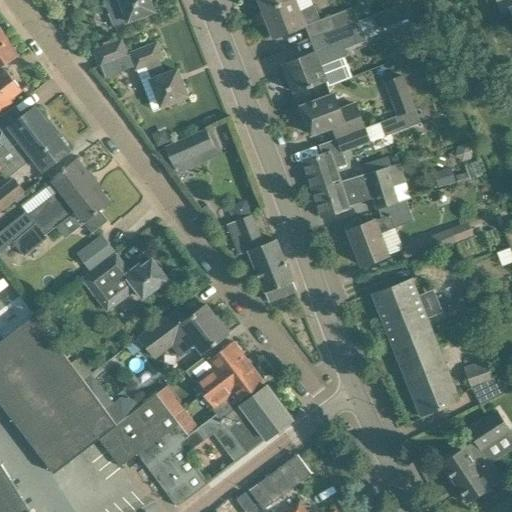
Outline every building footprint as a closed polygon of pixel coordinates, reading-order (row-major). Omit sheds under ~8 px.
[(56,0),(44,0),(49,13),(56,11),(54,5),(58,4),(56,0)] [(104,0),(109,13),(115,27),(155,11),(150,0),(104,0)] [(259,0),(263,10),(289,0),(259,0)] [(310,23),(316,37),(358,20),(353,7),(320,20),(315,5),(311,7),(308,0),(289,0),(263,10),(274,37),(310,23)] [(511,0),(497,0),(502,13),(511,9),(511,13),(511,0)] [(358,20),(316,37),(321,50),(284,64),(290,78),(288,79),(293,91),(294,90),(295,92),(325,80),(328,87),(353,77),(340,43),(363,33),(358,20)] [(0,67),(17,56),(0,29),(0,67)] [(95,51),(100,65),(126,55),(122,42),(95,51)] [(126,55),(100,65),(105,78),(135,66),(136,68),(137,68),(152,109),(187,96),(177,70),(166,74),(160,59),(162,59),(157,44),(126,55)] [(6,70),(0,74),(0,111),(13,102),(11,99),(22,91),(6,70)] [(399,116),(416,109),(403,76),(386,82),(399,116)] [(333,126),(338,139),(365,129),(355,103),(340,109),(334,93),(301,107),(312,134),(333,126)] [(0,168),(1,169),(53,129),(36,108),(20,120),(11,128),(1,135),(0,139),(0,141),(3,145),(0,147),(0,168)] [(303,160),(313,190),(341,181),(337,168),(347,164),(342,150),(369,140),(384,134),(385,136),(426,121),(423,114),(418,115),(416,109),(399,116),(365,129),(338,139),(341,148),(303,160)] [(162,128),(152,132),(157,145),(167,140),(162,128)] [(53,129),(1,169),(7,177),(16,170),(33,157),(44,170),(69,151),(53,129)] [(206,129),(182,140),(166,148),(174,166),(215,148),(206,129)] [(459,147),(457,155),(463,161),(471,158),(473,150),(467,144),(459,147)] [(0,252),(14,242),(36,224),(36,225),(93,181),(76,160),(61,172),(51,179),(60,190),(28,215),(26,212),(0,232),(0,252)] [(377,207),(378,207),(411,196),(405,178),(402,168),(399,160),(386,165),(351,177),(341,181),(313,190),(321,216),(350,206),(349,204),(373,196),(377,207)] [(482,176),(477,161),(466,165),(471,180),(482,176)] [(434,173),(439,188),(456,182),(451,167),(434,173)] [(0,212),(25,193),(14,178),(0,188),(0,212)] [(36,224),(14,242),(16,245),(24,256),(47,238),(45,235),(76,211),(85,222),(93,233),(108,220),(100,210),(110,203),(93,181),(36,225),(36,224)] [(411,196),(378,207),(382,218),(375,220),(349,230),(362,265),(402,248),(407,261),(473,234),(468,222),(403,247),(396,227),(413,221),(406,200),(412,198),(411,196)] [(293,281),(276,239),(264,244),(252,214),(227,224),(239,254),(248,251),(265,292),(293,281)] [(78,255),(92,273),(117,254),(103,236),(78,255)] [(117,254),(92,273),(83,280),(108,311),(136,289),(143,299),(169,279),(166,276),(167,273),(164,269),(161,269),(153,258),(142,266),(140,264),(130,271),(117,254)] [(391,286),(373,293),(395,349),(434,334),(411,278),(391,286)] [(10,281),(0,285),(0,326),(26,315),(10,281)] [(138,336),(153,357),(155,359),(173,346),(179,355),(195,343),(202,353),(228,334),(205,305),(184,320),(176,309),(159,320),(138,336)] [(43,309),(36,315),(44,326),(52,321),(43,309)] [(54,473),(101,437),(101,436),(116,424),(83,380),(44,326),(36,315),(0,342),(0,400),(20,428),(19,428),(54,473)] [(434,334),(395,349),(422,416),(440,409),(460,401),(434,334)] [(198,385),(205,394),(249,361),(233,341),(217,353),(209,359),(214,366),(194,380),(198,385)] [(485,359),(463,368),(474,391),(496,380),(485,359)] [(249,361),(205,394),(215,407),(234,392),(240,400),(264,382),(249,361)] [(167,386),(156,394),(174,418),(185,409),(167,386)] [(199,427),(188,436),(178,443),(186,454),(213,433),(235,461),(207,482),(208,483),(292,419),(267,386),(221,420),(216,414),(199,427)] [(101,436),(101,437),(124,467),(139,456),(177,507),(208,483),(207,482),(186,454),(178,443),(188,436),(174,418),(156,394),(116,424),(101,436)] [(199,427),(185,409),(174,418),(188,436),(199,427)] [(465,446),(457,452),(440,463),(467,503),(492,486),(501,479),(490,463),(480,450),(510,430),(498,412),(470,432),(476,441),(466,448),(465,446)] [(31,511),(0,461),(0,511),(31,511)] [(281,511),(307,511),(300,501),(281,511)]
